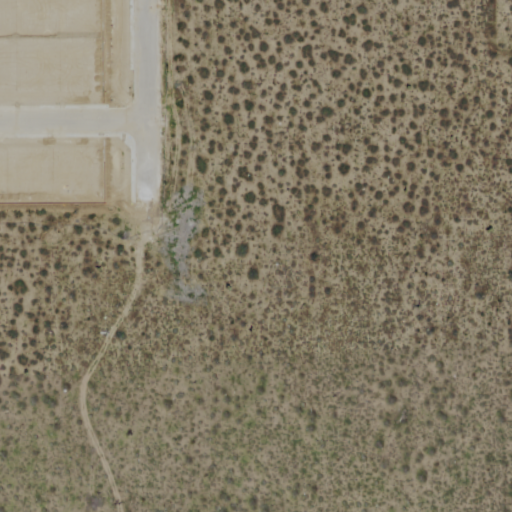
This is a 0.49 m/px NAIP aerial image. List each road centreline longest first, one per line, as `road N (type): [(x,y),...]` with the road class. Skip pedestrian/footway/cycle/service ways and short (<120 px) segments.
road 1 (residential): [(146,0),(146,197)]
road 2 (residential): [(146,125),(0,125)]
